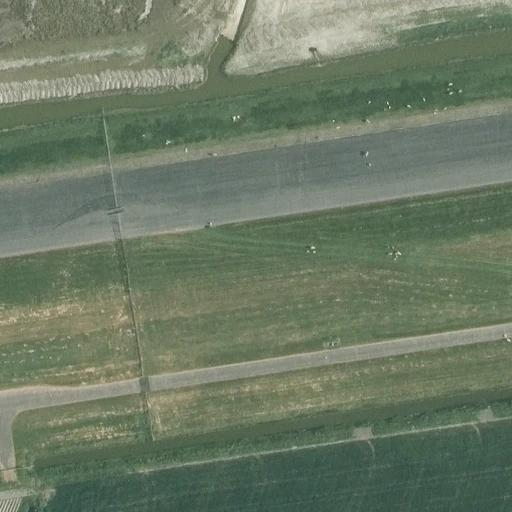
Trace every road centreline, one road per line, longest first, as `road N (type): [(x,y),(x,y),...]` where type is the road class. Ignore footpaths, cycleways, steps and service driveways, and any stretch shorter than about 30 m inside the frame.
road 1 (track): [(0,246),(511,172)]
road 2 (track): [(150,224),(511,270)]
